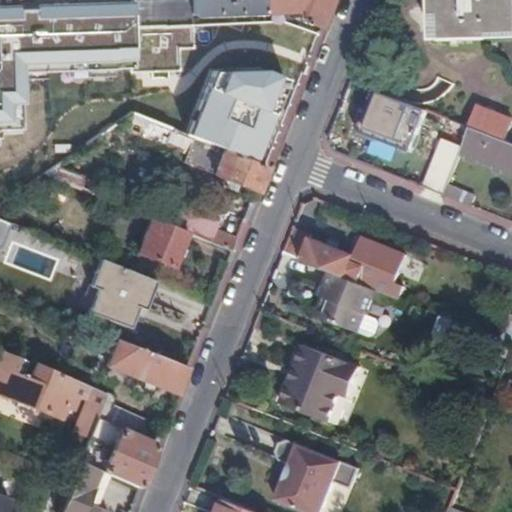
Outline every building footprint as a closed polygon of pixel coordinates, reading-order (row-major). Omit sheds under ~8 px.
[(126,0),(0,0),(0,131),(19,131),(17,74),(130,70),(128,26),(127,0),(126,0)] [(260,13),(259,0),(141,0),(127,0),(128,26),(192,24),(193,16),(260,13)] [(259,0),(260,13),(299,12),(304,21),(321,28),(332,0),(259,0)] [(443,0),(433,0),(435,38),(444,38),(443,0)] [(511,32),(511,0),(443,0),(444,38),(492,36),(493,33),(511,32)] [(192,24),(128,26),(130,70),(178,69),(178,47),(193,47),(192,24)] [(184,131),(253,158),(287,74),(258,62),(211,64),(184,131)] [(342,111),(336,126),(364,137),(376,108),(398,117),(404,102),(353,82),(342,111)] [(471,128),(505,142),(511,125),(511,121),(479,108),(471,128)] [(134,111),(117,122),(188,151),(185,160),(258,189),(267,164),(253,158),(184,131),(134,111)] [(444,196),(448,187),(460,154),(471,128),(453,121),(426,189),(444,196)] [(460,154),(511,174),(511,144),(505,142),(471,128),(460,154)] [(444,196),(472,207),(476,198),(448,187),(444,196)] [(232,252),(237,240),(212,230),(217,216),(203,210),(192,236),(232,252)] [(0,246),(10,222),(0,217),(0,246)] [(186,234),(152,219),(137,254),(172,268),(186,234)] [(353,263),(356,257),(312,239),(313,237),(295,229),(285,254),(330,271),(360,284),(366,268),(353,263)] [(380,291),(401,300),(406,288),(397,285),(408,257),(363,239),(356,257),(353,263),(366,268),(360,284),(375,290),(380,291)] [(85,314),(127,331),(138,305),(145,308),(155,283),(100,260),(88,287),(95,290),(85,314)] [(360,284),(330,271),(319,295),(323,298),(315,316),(355,332),(362,313),(366,315),(375,290),(360,284)] [(362,313),(355,332),(368,337),(374,334),(378,323),(376,319),(366,315),(362,313)] [(176,394),(186,368),(116,341),(106,367),(176,394)] [(350,397),(362,368),(306,345),(297,366),(302,368),(295,385),(291,383),(282,403),(330,422),(342,394),(350,397)] [(0,348),(0,396),(59,420),(76,383),(36,365),(28,379),(15,372),(21,358),(0,348)] [(96,421),(105,396),(90,389),(73,432),(88,439),(96,421)] [(155,448),(162,430),(110,407),(113,398),(106,395),(105,396),(96,421),(118,431),(155,448)] [(151,458),(155,448),(118,431),(110,452),(147,468),(151,458)] [(352,490),(360,470),(290,442),(281,445),(277,452),(281,461),(292,464),(277,501),(304,511),(323,511),(335,483),(352,490)] [(139,489),(147,468),(110,452),(102,472),(107,475),(139,489)] [(79,462),(60,511),(106,511),(95,507),(107,475),(102,472),(99,471),(79,462)] [(0,511),(4,511),(9,501),(0,497),(0,511)] [(255,511),(226,500),(221,511),(255,511)]
